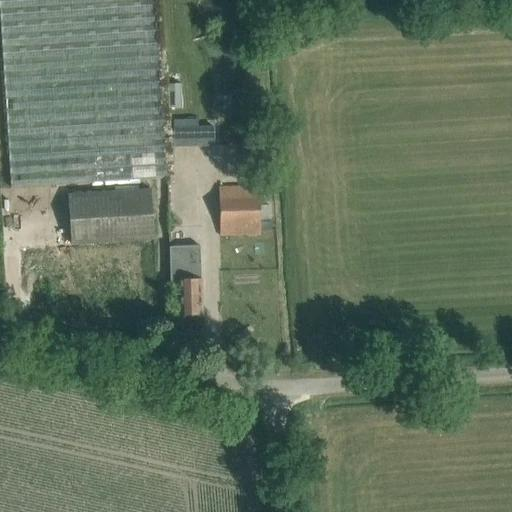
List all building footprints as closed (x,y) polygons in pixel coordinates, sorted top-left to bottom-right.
[(155,0),(0,0),(0,15),(11,186),(127,179),(141,178),(166,176),(163,122),(155,0)] [(242,146),(243,179),(259,178),(258,146),(242,146)] [(259,184),(219,185),(220,234),(260,233),(259,184)] [(151,188),(142,189),(128,189),(68,193),(72,243),(154,238),(151,188)] [(170,246),(171,280),(179,280),(179,313),(202,312),(200,245),(170,246)]
